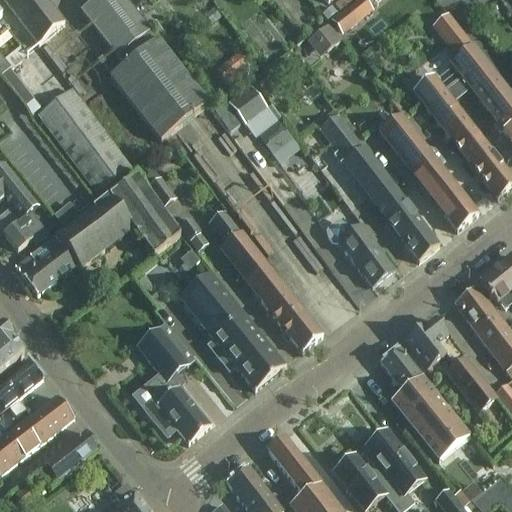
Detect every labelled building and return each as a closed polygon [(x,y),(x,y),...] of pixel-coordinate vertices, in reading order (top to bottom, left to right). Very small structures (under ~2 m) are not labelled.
[(0,0),(38,48),(50,37),(21,0),(0,0)] [(21,0),(50,37),(63,27),(41,0),(21,0)] [(98,0),(81,15),(117,61),(123,69),(108,81),(159,146),(208,108),(207,106),(157,43),(150,35),(150,34),(133,12),(147,0),(146,0),(98,0)] [(339,14),(355,0),(341,0),(333,7),(339,14)] [(359,26),(347,10),(329,23),(341,39),(359,26)] [(448,17),(432,30),(447,50),(455,61),(456,61),(449,67),(460,81),(469,92),(491,120),(511,103),(511,101),(471,49),(448,17)] [(0,39),(9,32),(0,21),(0,20),(1,20),(0,18),(0,78),(10,71),(0,58),(0,39)] [(320,60),(341,44),(328,27),(306,43),(320,60)] [(228,89),(250,71),(238,55),(215,72),(228,89)] [(33,103),(9,72),(1,79),(25,109),(30,118),(40,110),(34,102),(33,103)] [(260,80),(254,84),(263,95),(269,91),(260,80)] [(496,203),(511,190),(511,182),(433,80),(413,96),(496,203)] [(244,128),(267,111),(249,88),(227,106),(244,128)] [(96,198),(132,172),(71,92),(37,119),(96,198)] [(511,103),(491,120),(511,146),(511,103)] [(228,136),(237,129),(222,109),(213,116),(228,136)] [(456,235),(477,219),(399,118),(393,123),(394,124),(379,137),(456,235)] [(362,151),(338,119),(319,133),(343,165),(341,167),(384,222),(404,206),(362,151)] [(279,125),(259,140),(272,158),(292,143),(279,125)] [(23,222),(31,216),(39,210),(5,167),(0,171),(0,202),(5,199),(23,222)] [(152,173),(141,180),(148,190),(160,182),(152,173)] [(29,261),(15,271),(37,299),(77,269),(80,273),(132,233),(151,260),(164,251),(178,239),(179,239),(161,214),(160,213),(145,192),(135,179),(109,199),(108,200),(107,200),(52,244),(29,261)] [(147,191),(145,192),(160,213),(161,214),(176,202),(161,181),(160,182),(148,190),(147,191)] [(62,229),(77,217),(68,206),(53,218),(62,229)] [(404,206),(384,222),(418,266),(438,249),(404,206)] [(0,238),(5,235),(17,224),(7,212),(0,218),(0,238)] [(23,222),(18,226),(18,225),(3,238),(16,254),(31,243),(35,248),(48,237),(56,230),(50,222),(42,229),(31,216),(23,222)] [(301,356),(322,339),(223,216),(207,227),(224,250),(220,253),(301,356)] [(189,222),(176,232),(187,246),(188,245),(197,256),(207,248),(199,237),(200,236),(189,222)] [(351,234),(345,227),(340,224),(334,225),(327,232),(326,235),(326,240),(330,245),(337,247),(371,292),(395,274),(360,227),(351,234)] [(511,261),(510,259),(478,286),(497,307),(511,294),(511,261)] [(252,398),(284,373),(210,281),(180,305),(220,357),(215,361),(227,377),(233,373),(252,398)] [(511,385),(511,338),(475,291),(454,308),(511,385)] [(496,401),(448,341),(448,340),(433,322),(405,346),(427,374),(445,360),(452,369),(454,371),(445,378),(476,416),(496,401)] [(0,378),(23,360),(0,332),(0,331),(0,378)] [(164,331),(137,352),(159,380),(147,389),(158,403),(142,415),(162,441),(173,432),(186,449),(210,429),(184,397),(179,391),(181,389),(182,388),(181,387),(174,378),(187,368),(191,365),(164,331)] [(399,353),(380,368),(403,396),(390,407),(437,466),(470,440),(447,412),(428,389),(422,381),(399,353)] [(0,386),(0,417),(42,383),(27,365),(0,386)] [(511,419),(511,396),(506,389),(495,397),(510,417),(511,419)] [(14,476),(26,466),(23,462),(73,423),(55,401),(0,444),(0,480),(11,472),(14,476)] [(373,485),(385,501),(393,511),(408,511),(414,508),(407,498),(424,485),(386,435),(364,452),(366,456),(383,477),(373,485)] [(50,492),(57,486),(98,453),(84,436),(43,469),(45,471),(25,486),(27,489),(14,499),(23,510),(37,500),(34,496),(46,486),(50,492)] [(289,511),(339,511),(284,441),(267,454),(303,500),(288,510),(289,511)] [(359,511),(370,511),(385,501),(373,485),(383,477),(366,456),(357,463),(354,460),(332,477),(359,511)] [(245,511),(278,511),(247,471),(226,487),(245,511)] [(145,511),(131,495),(126,488),(112,499),(119,507),(114,511),(94,511),(93,510),(91,511),(145,511)] [(488,493),(472,506),(477,511),(492,511),(499,506),(488,493)] [(440,511),(462,511),(449,494),(435,505),(440,511)]
